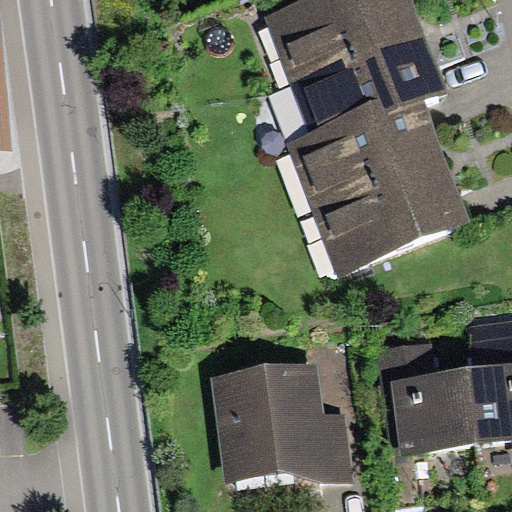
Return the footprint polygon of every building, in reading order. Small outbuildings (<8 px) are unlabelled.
[(448,105),(407,0),(328,0),(265,25),(311,141),(377,115),(383,130),(423,114),(448,105)] [(0,154),(9,153),(0,66),(0,154)] [(468,233),(423,114),(383,130),(377,115),(311,141),(289,149),(339,282),(468,233)] [(387,432),(391,465),(511,452),(511,324),(462,330),(468,382),(426,386),(422,349),(379,354),(387,432)] [(315,371),(211,385),(225,489),(349,473),(342,417),(322,420),(319,400),(315,371)]
